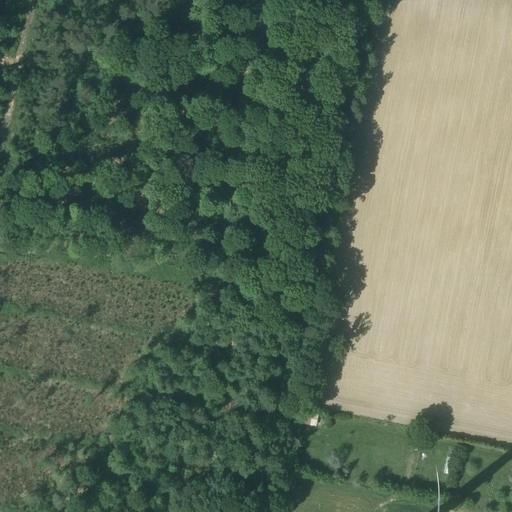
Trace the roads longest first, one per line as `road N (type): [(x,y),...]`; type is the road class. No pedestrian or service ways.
road 1 (track): [(279,293),(0,249)]
road 2 (track): [(0,146),(32,0)]
